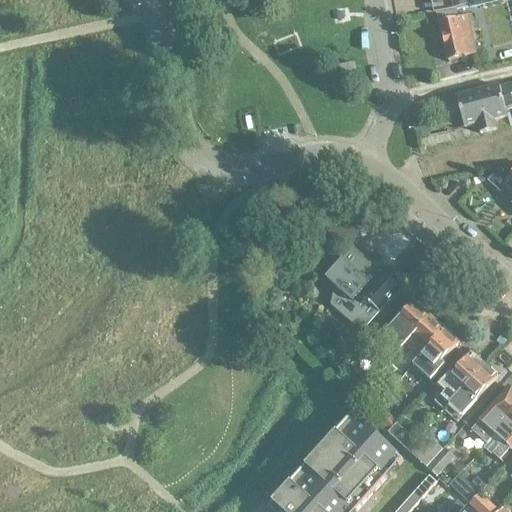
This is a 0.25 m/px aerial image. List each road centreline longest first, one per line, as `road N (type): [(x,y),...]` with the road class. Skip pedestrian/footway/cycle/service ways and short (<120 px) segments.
road 1 (residential): [(365,162),(314,154),(240,168),(211,158),(185,134),(157,0)]
road 2 (residential): [(511,288),(365,162)]
road 3 (residential): [(365,162),(386,113),(375,0)]
